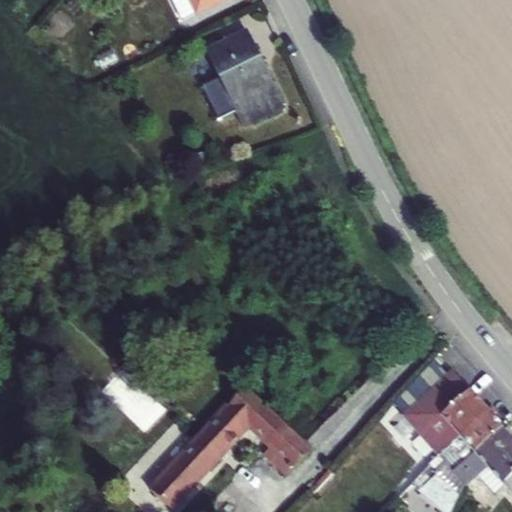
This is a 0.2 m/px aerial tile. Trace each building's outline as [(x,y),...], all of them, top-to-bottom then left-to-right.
[(210,0),(183,0),(187,10),(210,0)] [(299,108),(264,31),(206,58),(221,91),(236,84),(255,127),(299,108)] [(402,404),(411,413),(456,372),(441,356),(404,402),(402,404)] [(497,406),(480,388),(461,369),(411,413),(446,453),(497,406)] [(179,500),(221,455),(254,420),(274,439),(268,446),(293,469),(317,442),(251,380),(157,480),(179,500)] [(511,424),(511,422),(497,406),(446,453),(433,467),(419,482),(443,511),(459,511),(472,482),(463,471),(511,424)] [(511,487),(511,424),(463,471),(472,482),(476,487),(489,475),(505,494),(511,487)]
